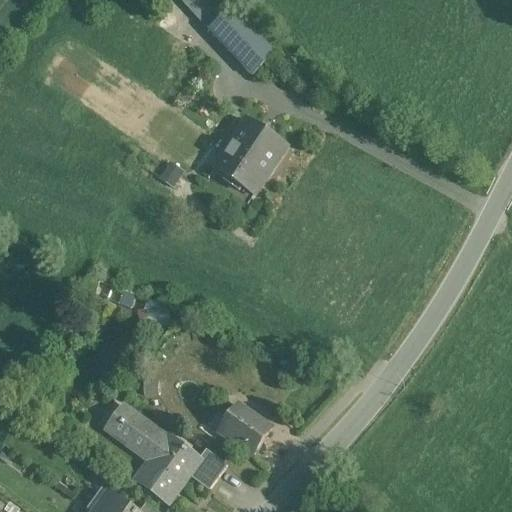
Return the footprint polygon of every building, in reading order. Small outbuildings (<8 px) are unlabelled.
[(176,0),(185,9),(209,33),(227,16),(211,0),(176,0)] [(278,58),(254,33),(232,11),(209,34),(254,80),(255,80),(278,58)] [(152,45),(135,32),(122,22),(110,38),(140,61),(152,45)] [(257,198),(260,192),(261,192),(288,149),(249,123),(217,172),(257,198)] [(168,311),(150,313),(145,314),(148,332),(171,329),(168,311)] [(252,460),(267,439),(268,439),(272,433),(240,409),(220,436),(252,460)] [(170,507),(185,488),(186,488),(203,465),(173,441),(171,444),(127,410),(108,434),(152,468),(141,483),(170,507)] [(230,469),(228,468),(208,454),(202,463),(204,465),(192,479),(211,494),(230,469)] [(131,511),(110,497),(100,511),(131,511)]
